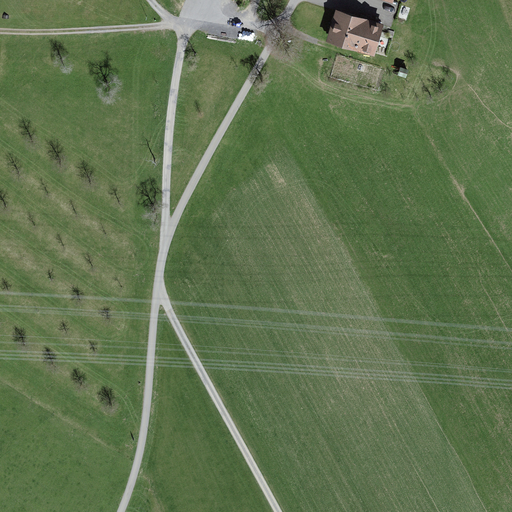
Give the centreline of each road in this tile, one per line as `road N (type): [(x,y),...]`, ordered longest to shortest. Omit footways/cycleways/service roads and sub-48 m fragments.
road 1 (track): [(163,242),(181,25)]
road 2 (track): [(153,338),(253,511)]
road 3 (track): [(181,25),(0,30)]
